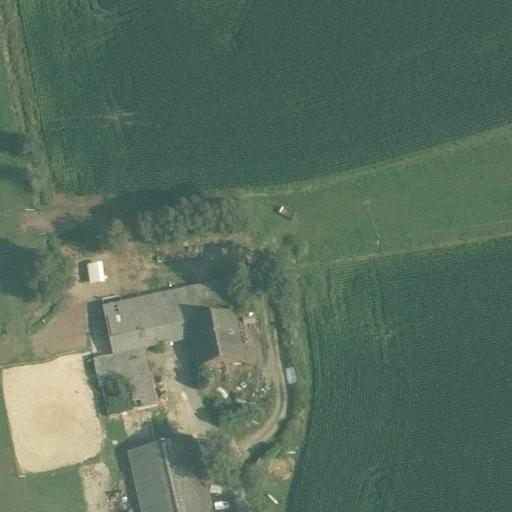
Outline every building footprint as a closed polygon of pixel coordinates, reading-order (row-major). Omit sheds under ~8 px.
[(81,286),(97,283),(94,262),(78,265),(81,286)] [(190,333),(235,324),(227,283),(103,311),(113,358),(146,351),(187,342),(186,340),(191,339),(190,333)] [(97,361),(113,358),(103,311),(87,314),(97,361)] [(235,324),(190,333),(191,339),(198,372),(243,362),(235,324)] [(109,419),(137,413),(129,378),(151,374),(146,351),(113,358),(97,361),(109,419)] [(129,378),(137,413),(158,408),(151,374),(129,378)] [(211,511),(195,440),(130,455),(143,511),(211,511)]
